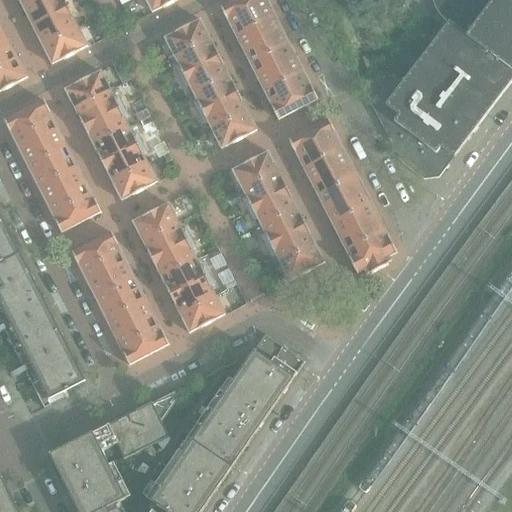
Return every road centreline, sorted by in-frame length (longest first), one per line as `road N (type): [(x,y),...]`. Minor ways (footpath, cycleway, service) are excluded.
road 1 (residential): [(438,241),(393,195),(292,0)]
road 2 (residential): [(119,396),(272,322),(345,371)]
road 3 (residential): [(0,169),(119,396)]
road 4 (residential): [(216,0),(0,110)]
road 5 (residential): [(250,511),(345,371)]
road 6 (residential): [(345,371),(438,241)]
road 7 (residential): [(438,241),(511,143)]
